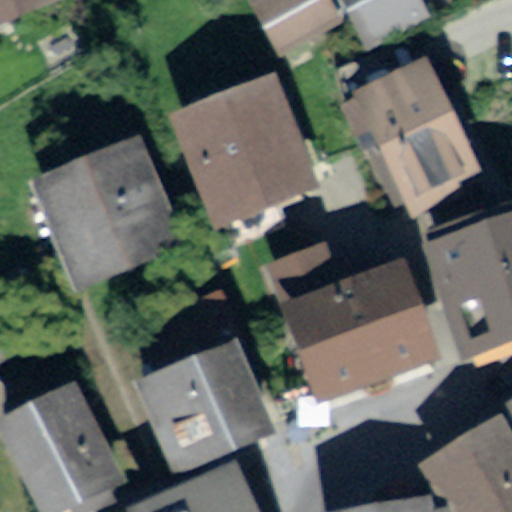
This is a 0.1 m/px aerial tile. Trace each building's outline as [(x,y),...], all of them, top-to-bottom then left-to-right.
[(0,0),(0,29),(69,0),(0,0)] [(264,0),(296,52),(345,22),(331,0),(264,0)] [(424,4),(422,0),(345,0),(362,34),(424,4)] [(429,60),(349,104),(407,210),(487,167),(429,60)] [(280,77),(172,117),(215,232),(323,193),(280,77)] [(144,131),(30,183),(80,293),(194,242),(144,131)] [(511,213),(426,240),(463,363),(511,348),(511,213)] [(405,259),(282,299),(316,400),(438,360),(405,259)] [(238,337),(132,379),(171,474),(276,433),(238,337)] [(80,378),(0,419),(0,438),(37,511),(59,511),(130,476),(80,378)] [(511,511),(511,431),(501,414),(422,463),(452,511),(511,511)] [(260,511),(245,478),(168,511),(260,511)] [(430,511),(429,503),(370,511),(430,511)]
